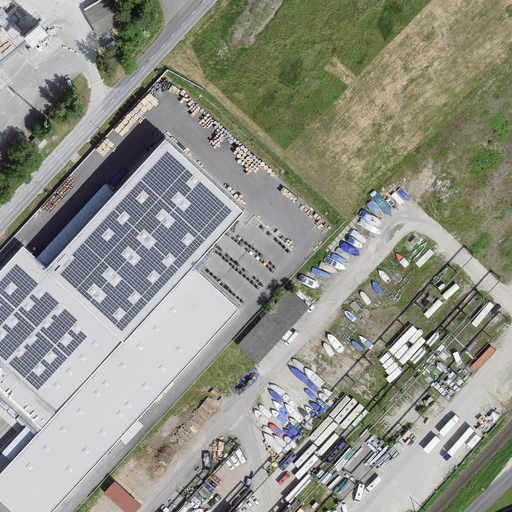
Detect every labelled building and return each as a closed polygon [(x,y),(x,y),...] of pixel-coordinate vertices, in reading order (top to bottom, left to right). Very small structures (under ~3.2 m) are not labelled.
[(117,0),(96,0),(85,7),(99,33),(128,18),(117,0)] [(48,39),(64,27),(56,17),(40,29),(48,39)] [(23,247),(0,272),(0,396),(39,432),(0,474),(0,500),(13,511),(53,511),(239,309),(193,268),(244,212),(164,140),(47,269),(23,247)] [(0,174),(14,165),(5,152),(0,155),(0,174)] [(283,291),(232,348),(252,367),(304,309),(283,291)] [(105,488),(129,511),(134,511),(145,502),(118,475),(105,488)]
